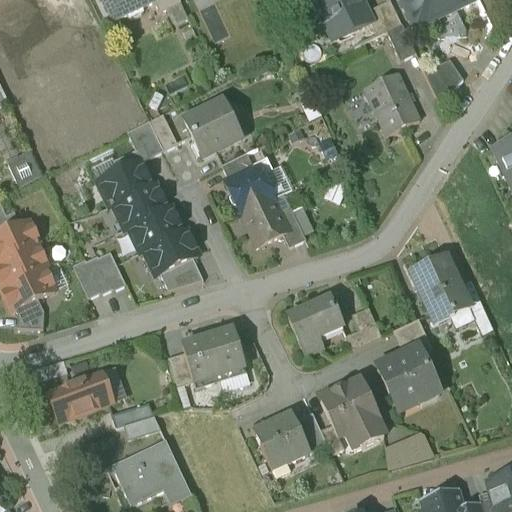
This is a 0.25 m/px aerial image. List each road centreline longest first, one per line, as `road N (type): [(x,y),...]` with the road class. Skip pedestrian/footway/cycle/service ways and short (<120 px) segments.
road 1 (residential): [(0,396),(57,511),(305,511),(511,451)]
road 2 (residential): [(241,292),(363,256),(391,234),(511,48)]
road 3 (residential): [(0,366),(241,292)]
